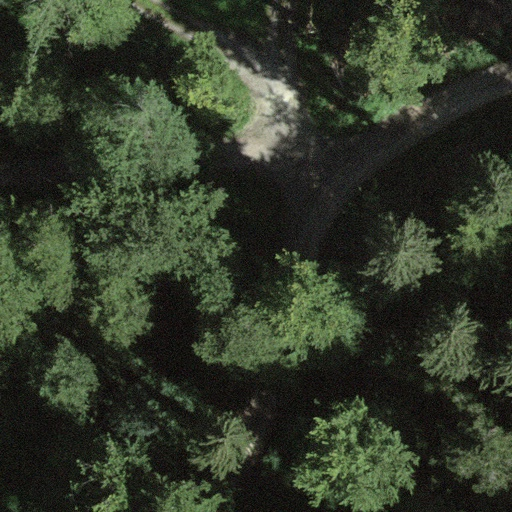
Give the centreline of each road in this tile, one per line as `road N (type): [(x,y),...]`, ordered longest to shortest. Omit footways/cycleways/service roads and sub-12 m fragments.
road 1 (track): [(203,511),(233,478),(268,369),(297,217),(298,152)]
road 2 (track): [(298,152),(0,186)]
road 3 (track): [(298,152),(511,85)]
road 4 (track): [(298,152),(269,99),(220,46),(143,0)]
